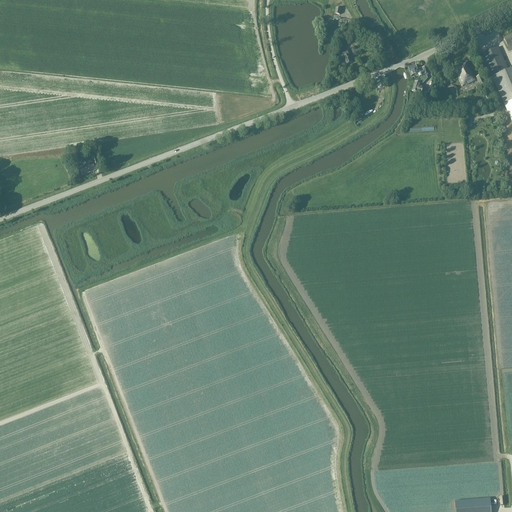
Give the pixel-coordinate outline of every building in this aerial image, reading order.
[(507,47),(511,44),(511,34),(503,39),(507,47)] [(360,39),(357,40),(354,41),(351,43),(344,45),(346,50),(353,48),(353,47),(356,46),(357,45),(357,46),(362,44),(360,39)] [(497,48),(481,55),(491,78),(504,106),(511,124),(511,69),(508,71),(507,70),(497,48)] [(346,65),(352,63),(347,51),(341,53),(346,65)] [(466,85),(475,81),(466,62),(453,69),(462,86),(465,85),(466,85)] [(417,74),(415,65),(408,67),(409,73),(410,73),(411,76),(417,74)] [(420,71),(418,71),(419,77),(427,75),(427,74),(428,74),(426,67),(422,68),(423,71),(420,72),(420,71)] [(484,84),(480,76),(475,78),(479,86),(484,84)] [(422,88),(419,87),(420,82),(415,80),(412,91),(417,93),(420,94),(422,88)] [(426,106),(429,95),(424,93),(421,104),(426,106)] [(91,157),(91,159),(93,162),(84,166),(79,168),(82,175),(89,172),(88,172),(94,169),(93,165),(98,163),(95,155),(91,157)] [(474,475),(482,475),(483,475),(483,472),(488,471),(487,463),(476,464),(477,469),(474,469),(474,475)] [(491,511),(490,499),(455,501),(455,511),(491,511)]
